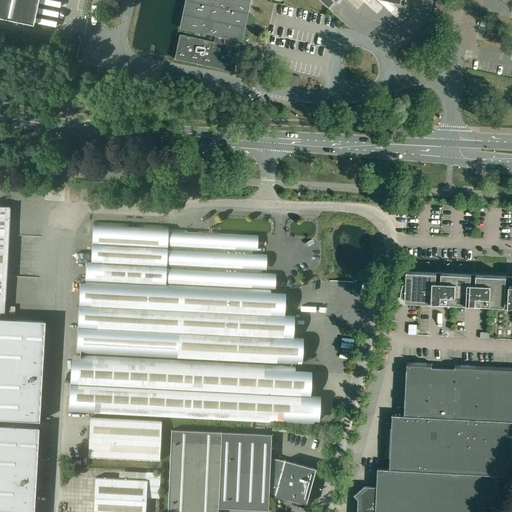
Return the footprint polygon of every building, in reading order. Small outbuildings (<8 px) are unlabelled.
[(0,0),(0,17),(33,25),(38,0),(0,0)] [(180,35),(175,59),(235,72),(240,47),(224,44),(226,36),(241,40),(249,0),(394,0),(398,1),(398,0),(187,0),(182,27),(219,35),(218,43),(180,35)] [(300,76),(279,72),(276,82),(298,86),(300,76)] [(0,300),(5,300),(10,206),(0,205),(0,300)] [(85,283),(80,283),(76,353),(296,365),(298,338),(287,338),(289,316),(279,315),(280,294),(270,293),(271,274),(261,274),(262,255),(252,255),(253,236),(218,234),(218,231),(163,229),(163,225),(98,222),(98,226),(93,225),(91,262),(86,262),(85,283)] [(469,305),(471,274),(406,271),(406,283),(403,283),(401,294),(401,296),(405,296),(405,302),(469,305)] [(471,274),(469,305),(505,307),(506,276),(471,274)] [(0,312),(4,313),(5,300),(0,300),(0,511),(33,511),(38,427),(0,425),(0,418),(39,421),(44,321),(0,318),(0,312)] [(294,371),(295,366),(76,355),(75,383),(69,383),(68,412),(313,425),(313,424),(314,408),(304,407),(306,372),(294,371)] [(357,511),(483,511),(498,494),(498,476),(511,476),(511,445),(511,367),(464,365),(455,364),(455,369),(432,368),(432,363),(407,362),(404,416),(399,416),(392,415),(390,469),(378,469),(377,487),(364,486),(358,492),(362,495),(361,500),(358,500),(357,511)] [(89,417),(87,457),(159,460),(161,421),(89,417)] [(217,511),(218,508),(268,510),(269,493),(272,493),(275,494),(274,496),(305,504),(315,469),(284,460),(284,461),(277,459),(270,459),(271,434),(171,430),(167,511),(217,511)] [(119,470),(118,478),(95,477),(92,511),(145,511),(146,497),(158,498),(160,473),(119,470)]
